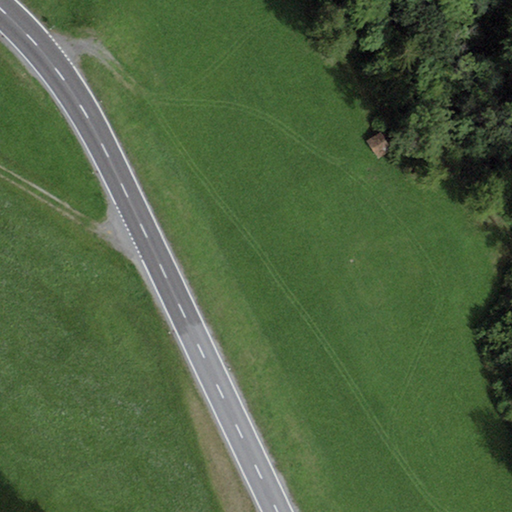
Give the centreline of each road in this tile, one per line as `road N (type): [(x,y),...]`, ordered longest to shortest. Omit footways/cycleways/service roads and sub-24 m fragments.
road 1 (secondary): [(0,7),(52,60),(104,146),(280,511)]
road 2 (track): [(0,172),(115,235),(143,234)]
